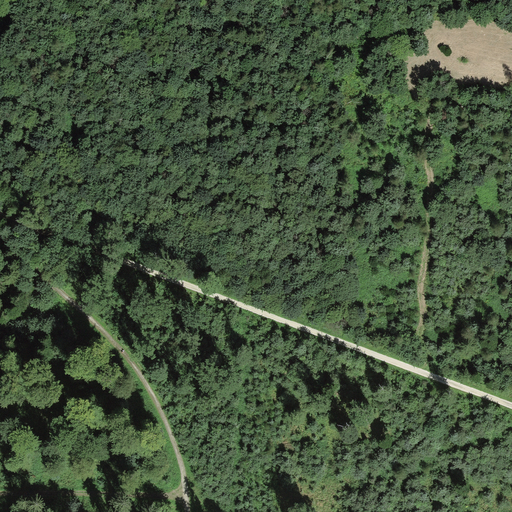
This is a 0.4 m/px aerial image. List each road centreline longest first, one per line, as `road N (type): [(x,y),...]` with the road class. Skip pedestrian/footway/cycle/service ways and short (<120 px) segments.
road 1 (track): [(511,407),(0,215)]
road 2 (track): [(0,237),(102,329),(158,405),(188,511)]
road 3 (track): [(185,488),(0,489)]
